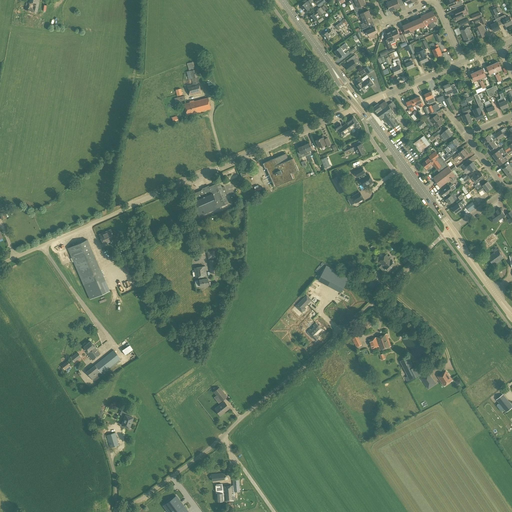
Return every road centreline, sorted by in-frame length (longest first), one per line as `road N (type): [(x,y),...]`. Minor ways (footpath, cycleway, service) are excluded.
road 1 (unclassified): [(120,511),(338,337),(451,229)]
road 2 (unclassified): [(0,263),(360,106)]
road 3 (primary): [(451,229),(360,106)]
road 4 (primary): [(360,106),(281,0)]
